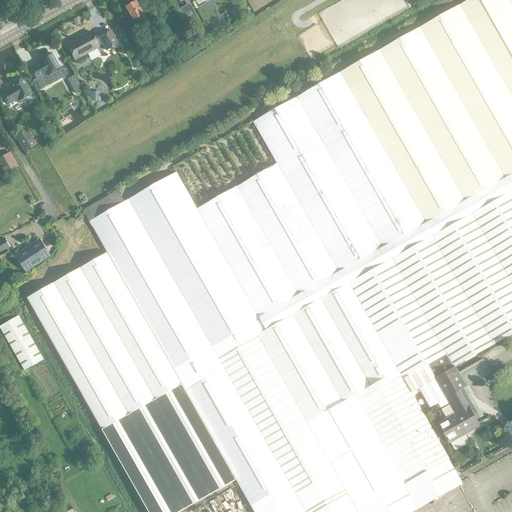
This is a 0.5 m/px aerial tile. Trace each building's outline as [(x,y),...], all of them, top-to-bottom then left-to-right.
[(511,3),(510,0),(468,0),(341,72),(427,222),(464,201),(511,173),(511,3)] [(149,23),(137,1),(126,7),(134,21),(139,18),(144,26),(149,23)] [(197,15),(187,20),(192,28),(201,23),(197,15)] [(98,47),(98,46),(102,44),(106,50),(117,44),(110,31),(94,39),(90,32),(66,44),(74,60),(75,59),(78,64),(79,64),(85,61),(86,59),(84,55),(98,47)] [(46,77),(58,70),(59,69),(50,53),(37,61),(39,63),(29,69),(35,80),(45,74),(46,77)] [(338,272),(341,270),(384,246),(427,222),(341,72),(253,122),(276,163),(338,272)] [(1,93),(7,105),(17,99),(18,101),(31,94),(22,78),(9,85),(11,88),(1,93)] [(100,101),(100,91),(89,91),(89,101),(100,101)] [(16,138),(24,152),(36,144),(33,139),(29,141),(24,133),(16,138)] [(18,165),(10,152),(0,158),(0,159),(7,171),(18,165)] [(338,272),(276,163),(197,208),(259,317),(338,272)] [(218,357),(257,335),(266,329),(259,317),(197,208),(176,172),(128,199),(192,312),(212,347),(218,357)] [(511,173),(464,201),(511,285),(511,173)] [(173,369),(195,357),(212,347),(192,312),(128,199),(89,222),(106,251),(173,369)] [(446,354),(454,368),(455,368),(456,368),(511,335),(511,285),(464,201),(427,222),(384,246),(446,354)] [(55,237),(49,241),(52,247),(59,244),(55,237)] [(0,252),(11,246),(6,238),(0,241),(0,252)] [(41,242),(20,255),(29,269),(50,256),(41,242)] [(384,246),(341,270),(403,379),(446,354),(384,246)] [(26,297),(101,428),(180,383),(173,369),(106,251),(26,297)] [(403,379),(341,270),(338,272),(259,317),(266,329),(257,335),(358,511),(407,483),(449,459),(403,379)] [(0,329),(24,370),(43,359),(18,316),(0,326),(0,329)] [(173,369),(180,383),(236,480),(253,511),(355,511),(358,511),(257,335),(218,357),(212,347),(195,357),(173,369)] [(403,379),(412,393),(419,389),(430,408),(438,404),(440,408),(448,404),(454,414),(437,423),(448,442),(477,425),(478,425),(459,391),(466,387),(455,368),(454,368),(446,354),(403,379)] [(180,383),(101,428),(148,511),(179,511),(236,480),(180,383)] [(407,483),(421,507),(463,484),(449,459),(407,483)] [(412,511),(421,507),(407,483),(358,511),(355,511),(412,511)]
